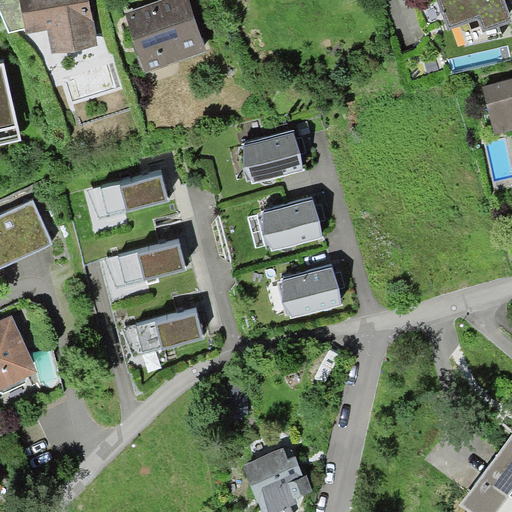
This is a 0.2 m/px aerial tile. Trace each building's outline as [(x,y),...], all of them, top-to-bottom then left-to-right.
[(82,0),(0,0),(0,17),(6,32),(49,24),(53,46),(90,40),(82,0)] [(165,0),(167,2),(127,16),(145,68),(201,49),(184,0),(165,0)] [(505,17),(498,0),(425,0),(413,5),(411,0),(410,1),(424,38),(425,38),(423,33),(463,18),(472,43),(500,36),(495,21),(505,17)] [(9,62),(0,64),(0,142),(28,136),(9,62)] [(511,79),(482,87),(493,131),(511,125),(511,79)] [(293,134),(245,146),(254,181),(301,169),(293,134)] [(167,201),(161,176),(93,192),(99,217),(167,201)] [(0,268),(54,243),(34,201),(0,216),(0,268)] [(311,201),(264,214),(273,249),(321,236),(311,201)] [(185,270),(179,245),(111,261),(117,286),(185,270)] [(331,269),(283,281),(291,315),(340,303),(331,269)] [(203,338),(197,313),(129,330),(136,355),(203,338)] [(29,367),(7,319),(0,322),(0,386),(21,377),(23,370),(29,367)] [(299,477),(297,471),(291,455),(289,456),(290,458),(285,460),(276,436),(247,443),(253,461),(245,464),(262,508),(255,511),(296,511),(297,507),(293,497),(291,493),(306,488),(301,476),(299,477)] [(511,440),(465,503),(476,511),(491,511),(511,485),(511,489),(509,493),(511,495),(511,440)]
